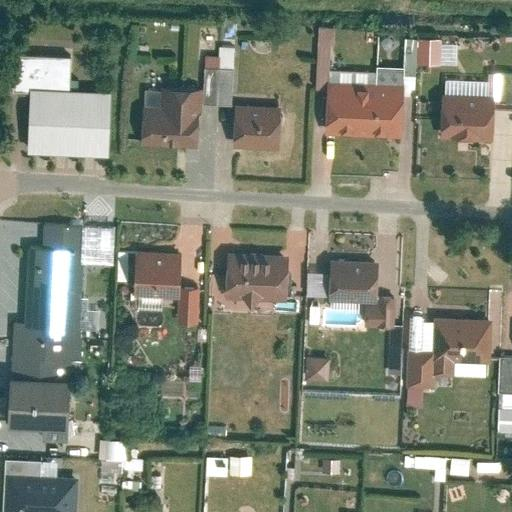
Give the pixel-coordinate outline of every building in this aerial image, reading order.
[(332,24),(318,24),(316,87),(329,87),(328,134),(401,135),(402,69),(331,68),(332,24)] [(448,36),(412,34),(410,71),(424,72),(425,60),(447,61),(448,36)] [(209,52),(207,99),(235,100),(237,43),(221,43),(221,53),(209,52)] [(23,50),(22,87),(40,87),(38,149),(119,152),(122,86),(80,85),(82,52),(23,50)] [(487,69),(486,79),(442,77),(439,136),(492,139),(494,100),(509,101),(511,70),(487,69)] [(139,106),(138,139),(198,141),(200,83),(163,81),(162,107),(139,106)] [(237,101),(235,145),(283,147),(285,104),(237,101)] [(14,319),(8,422),(48,424),(47,437),(75,438),(78,377),(71,376),(72,358),(77,358),(84,225),(44,223),(43,245),(29,245),(25,319),(14,319)] [(180,249),(135,247),(133,295),(175,297),(174,323),(196,324),(198,287),(178,286),(180,249)] [(228,251),(226,295),(287,298),(289,254),(228,251)] [(315,267),(314,294),(373,297),(372,322),(397,323),(399,292),(386,292),(388,257),(339,255),(338,268),(315,267)] [(441,313),(411,312),(407,403),(427,404),(428,383),(444,384),(444,373),(462,373),(463,358),(500,360),(502,316),(441,313)] [(315,352),(313,375),(337,377),(339,353),(315,352)] [(511,353),(504,353),(502,427),(511,427),(511,353)] [(341,412),(342,424),(359,424),(358,411),(341,412)] [(427,453),(425,466),(446,469),(448,456),(427,453)] [(233,473),(255,473),(255,454),(233,454),(233,473)] [(455,454),(454,471),(474,473),(475,456),(455,454)] [(231,473),(232,455),(210,455),(210,473),(231,473)] [(78,511),(80,478),(9,475),(7,511),(78,511)]
